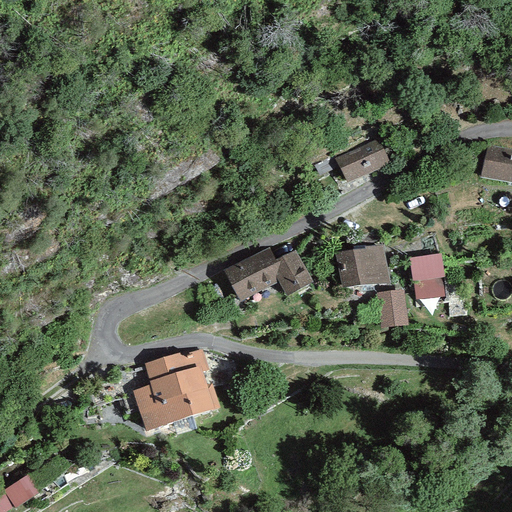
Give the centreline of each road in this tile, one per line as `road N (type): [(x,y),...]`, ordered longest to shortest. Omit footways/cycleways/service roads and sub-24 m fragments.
road 1 (unclassified): [(511,129),(459,139),(123,304),(105,327),(111,349),(129,355),(193,340),(272,356),(511,362)]
road 2 (track): [(111,349),(0,434)]
